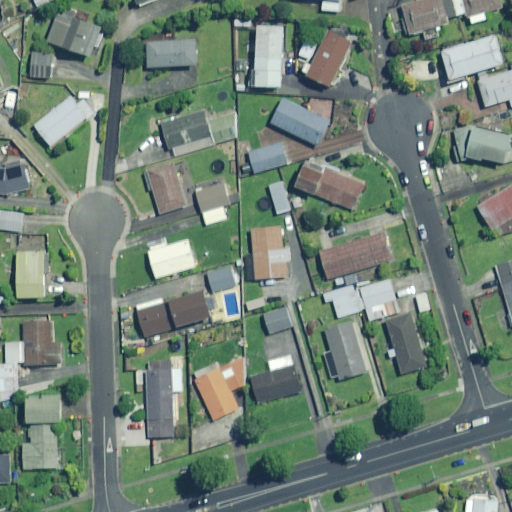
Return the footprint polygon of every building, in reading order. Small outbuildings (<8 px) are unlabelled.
[(136,0),(139,8),(159,0),(158,0),(136,0)] [(324,0),(323,11),(344,12),(344,0),(324,0)] [(406,13),(400,14),(407,37),(416,35),(424,32),(427,42),(442,37),(439,28),(450,24),(449,20),(468,14),(470,18),(472,18),(474,24),(488,19),(486,13),(503,8),(500,0),(415,0),(416,2),(403,5),(406,13)] [(58,7),(47,41),(90,56),(102,22),(58,7)] [(283,27),(257,27),(256,87),(281,88),(283,27)] [(352,42),(328,31),(308,77),(331,87),(352,42)] [(504,64),(496,36),(443,52),(451,80),(504,64)] [(196,66),(194,40),(147,43),(148,69),(196,66)] [(54,55),(33,54),(31,77),(52,79),(54,55)] [(511,70),(478,81),(486,107),(510,100),(511,105),(511,70)] [(0,99),(8,96),(0,76),(0,99)] [(77,105),(71,98),(35,126),(51,147),(95,113),(85,100),(77,105)] [(331,122),(283,99),(271,124),(319,146),(331,122)] [(186,154),(212,146),(237,140),(231,116),(207,121),(204,112),(162,124),(171,158),(186,154)] [(507,163),(511,135),(459,127),(454,159),(470,162),(471,158),(505,163),(507,163)] [(288,164),(282,143),(249,153),(256,174),(288,164)] [(6,165),(7,169),(0,167),(0,193),(10,195),(31,189),(23,160),(6,165)] [(161,214),(188,207),(185,195),(177,166),(144,175),(148,189),(154,188),(161,214)] [(324,174),(305,167),(297,188),(355,211),(365,185),(326,170),(324,174)] [(197,192),(203,212),(207,226),(227,220),(223,206),(241,201),(236,181),(197,192)] [(291,211),(283,182),(269,186),(278,215),(291,211)] [(511,219),(511,187),(479,207),(494,231),(511,219)] [(23,214),(0,211),(0,230),(21,232),(23,214)] [(333,236),(331,227),(318,231),(321,240),(333,236)] [(283,248),(281,228),(253,229),(256,280),(289,278),(287,248),(283,248)] [(393,261),(385,234),(322,252),(330,279),(393,261)] [(196,268),(189,241),(164,248),(163,244),(147,249),(156,279),(196,268)] [(48,251),(15,252),(17,299),(45,298),(44,272),(48,272),(48,251)] [(511,262),(497,267),(511,315),(511,262)] [(237,286),(232,266),(206,274),(211,293),(237,286)] [(357,283),(355,276),(335,281),(337,289),(357,283)] [(338,318),(366,311),(368,321),(403,312),(395,280),(360,289),(359,286),(324,295),(326,303),(334,301),(338,318)] [(137,306),(138,310),(145,337),(211,319),(204,292),(187,297),(185,293),(137,306)] [(430,309),(426,293),(402,298),(405,314),(430,309)] [(293,328),(288,309),(262,315),(267,335),(293,328)] [(428,368),(412,313),(388,320),(404,375),(428,368)] [(325,330),(332,352),(325,354),(332,379),(340,376),(341,381),(367,373),(352,322),(325,330)] [(52,345),(51,323),(25,323),(26,366),(62,365),(62,344),(52,345)] [(7,365),(17,365),(17,363),(24,362),(23,343),(6,343),(7,365)] [(183,377),(182,361),(147,362),(149,438),(175,437),(173,378),(183,377)] [(17,365),(7,365),(0,365),(0,400),(19,400),(17,365)] [(302,392),(295,366),(251,379),(259,404),(302,392)] [(235,368),(223,373),(221,369),(196,381),(214,421),(240,409),(232,392),(244,387),(235,368)] [(62,423),(61,396),(42,396),(42,399),(27,399),(27,423),(62,423)] [(58,469),(57,427),(32,428),(32,445),(24,445),(25,470),(58,469)] [(0,484),(10,484),(9,457),(0,457),(0,484)] [(400,484),(404,500),(438,491),(434,475),(400,484)] [(497,511),(499,501),(468,498),(466,511),(497,511)]
